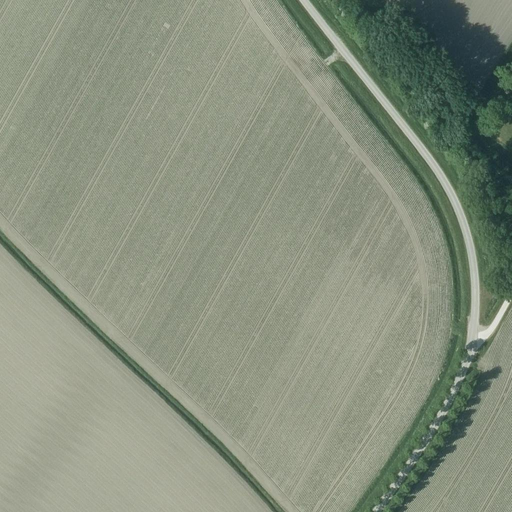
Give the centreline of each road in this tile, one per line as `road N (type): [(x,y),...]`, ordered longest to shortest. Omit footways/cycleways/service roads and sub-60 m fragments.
road 1 (unclassified): [(376,511),(457,385),(473,328),(473,270),(465,231),(432,164),(302,0)]
road 2 (unknown): [(352,0),(406,54),(476,150),(511,176)]
